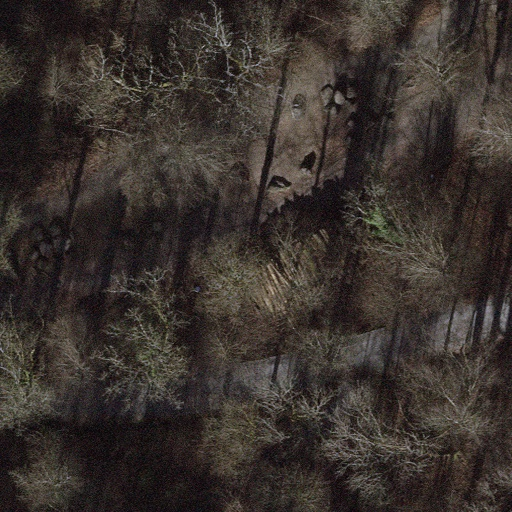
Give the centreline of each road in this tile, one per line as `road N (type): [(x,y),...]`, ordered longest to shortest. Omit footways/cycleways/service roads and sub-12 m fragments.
road 1 (track): [(0,296),(91,292),(511,61)]
road 2 (track): [(0,400),(162,390),(369,362),(511,316)]
road 3 (track): [(369,362),(286,447),(195,511)]
